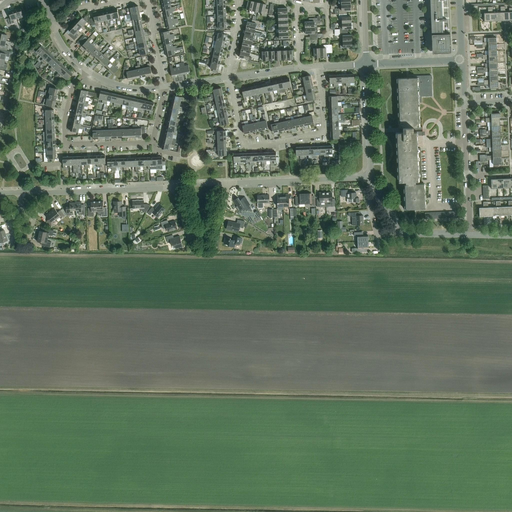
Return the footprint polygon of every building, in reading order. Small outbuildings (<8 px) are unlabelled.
[(430,0),(433,53),(433,54),(451,53),(448,0),(430,0)] [(254,2),(252,14),(254,14),(255,11),(258,12),(260,3),(254,2)] [(260,3),(258,12),(262,13),(262,16),(267,17),(268,9),(265,8),(266,5),(260,3)] [(335,14),(339,14),(347,14),(347,11),(351,11),(350,5),(342,5),(342,9),(335,9),(335,14)] [(131,10),(132,14),(140,12),(138,6),(127,9),(128,11),(131,10)] [(21,9),(15,11),(18,19),(21,18),(22,21),(28,19),(26,13),(22,14),(21,9)] [(164,11),(165,17),(173,16),(173,12),(176,11),(175,9),(164,11)] [(118,10),(111,11),(113,19),(117,18),(118,25),(121,25),(118,10)] [(14,20),(18,19),(15,11),(9,13),(11,18),(8,19),(10,25),(15,23),(14,20)] [(105,12),(100,14),(101,22),(105,21),(106,24),(108,24),(105,12)] [(140,12),(132,14),(132,18),(129,18),(130,21),(141,18),(140,12)] [(101,22),(100,14),(94,15),(94,18),(90,19),(92,26),(96,25),(96,26),(99,26),(98,22),(101,22)] [(342,20),(342,23),(351,23),(351,17),(347,17),(347,14),(339,14),(339,20),(342,20)] [(77,21),(86,29),(87,28),(87,27),(84,25),(87,22),(89,24),(91,24),(89,16),(86,16),(84,19),(81,16),(77,21)] [(305,22),(306,28),(318,28),(317,21),(321,21),(320,16),(317,16),(317,18),(309,19),(309,22),(305,22)] [(248,22),(246,28),(255,30),(256,26),(259,27),(260,21),(252,20),(252,23),(248,22)] [(73,25),(79,31),(81,28),(84,30),(86,29),(77,21),(73,25)] [(168,29),(176,28),(175,24),(178,23),(178,21),(166,23),(168,29)] [(335,33),(340,33),(348,32),(348,29),(352,29),(351,23),(342,23),(343,27),(340,27),(340,30),(335,30),(335,33)] [(142,24),(134,26),(135,29),(132,30),(132,33),(143,30),(142,24)] [(79,31),(73,25),(69,30),(71,32),(69,35),(75,40),(79,36),(76,33),(79,31)] [(245,34),(258,37),(260,37),(260,33),(254,32),(255,30),(246,28),(245,34)] [(310,34),(310,37),(318,37),(318,28),(306,28),(306,34),(310,34)] [(0,40),(6,41),(6,38),(10,38),(11,33),(5,31),(4,34),(0,33),(0,40)] [(343,38),(343,42),(352,41),(352,35),(348,35),(348,32),(340,33),(335,33),(335,36),(340,36),(340,38),(343,38)] [(84,35),(77,43),(80,45),(87,38),(84,35)] [(145,36),(137,38),(138,41),(134,42),(135,44),(146,42),(145,36)] [(163,39),(164,45),(172,43),(171,39),(175,39),(174,36),(163,39)] [(92,39),(90,38),(82,46),(86,50),(92,44),(89,42),(92,39)] [(216,45),(224,47),(225,41),(214,38),(213,41),(217,41),(216,45)] [(0,49),(0,50),(7,51),(8,45),(5,45),(6,41),(0,40),(0,49)] [(242,46),(255,48),(256,48),(257,49),(257,46),(252,45),(252,42),(244,40),(242,46)] [(92,44),(86,50),(91,54),(99,46),(97,44),(95,47),(92,44)] [(42,45),(39,48),(34,54),(36,56),(38,53),(41,56),(47,50),(42,45)] [(327,53),(330,53),(329,45),(324,45),(324,48),(320,49),(321,58),(327,57),(327,53)] [(33,53),(34,54),(39,48),(37,46),(31,51),(33,53)] [(99,46),(91,54),(95,58),(101,52),(98,50),(101,47),(99,46)] [(256,48),(255,48),(242,46),(241,52),(250,54),(251,50),(256,51),(256,48)] [(165,51),(167,57),(175,55),(174,51),(183,49),(183,47),(177,48),(165,51)] [(147,48),(139,49),(140,53),(137,54),(138,56),(149,54),(147,48)] [(7,51),(0,50),(0,51),(0,59),(5,60),(5,57),(9,57),(10,52),(7,51)] [(47,50),(41,56),(43,58),(41,61),(43,62),(51,54),(47,50)] [(213,57),(221,58),(222,53),(211,50),(210,52),(214,53),(213,57)] [(101,52),(95,58),(100,62),(107,54),(106,52),(104,55),(101,52)] [(249,57),(250,54),(241,52),(240,58),(248,60),(247,60),(251,61),(251,60),(253,61),(253,59),(252,58),(249,57)] [(51,54),(43,62),(45,64),(47,61),(50,64),(55,58),(51,54)] [(107,54),(100,62),(104,66),(109,60),(107,58),(109,56),(108,54),(107,54)] [(55,58),(50,64),(52,66),(50,69),(52,70),(59,62),(55,58)] [(109,60),(104,66),(108,71),(116,62),(114,60),(112,63),(109,60)] [(59,62),(52,70),(53,72),(56,70),(58,72),(64,66),(59,62)] [(116,62),(108,71),(113,75),(119,69),(116,66),(118,64),(116,62)] [(146,76),(144,68),(141,69),(140,62),(137,63),(138,66),(140,77),(146,76)] [(184,74),(190,73),(189,65),(185,66),(184,62),(182,63),(184,74)] [(220,64),(208,62),(208,64),(211,65),(211,69),(218,70),(220,64)] [(146,76),(152,75),(150,63),(147,64),(148,67),(144,68),(146,76)] [(178,76),(176,68),(173,68),(172,65),(170,65),(172,77),(178,76)] [(64,66),(58,72),(61,75),(59,77),(60,79),(68,70),(64,66)] [(129,71),(128,68),(128,66),(124,67),(124,69),(123,79),(128,78),(128,80),(134,79),(133,71),(129,71)] [(68,70),(60,79),(62,80),(65,78),(67,80),(73,74),(68,70)] [(398,79),(400,133),(397,133),(399,182),(405,182),(406,210),(425,209),(424,184),(422,184),(420,149),(417,149),(416,128),(419,128),(418,103),(422,103),(422,97),(432,96),(431,76),(413,76),(413,78),(398,79)] [(292,90),(290,79),(283,80),(285,88),(289,87),(290,91),(292,90)] [(278,82),(272,83),(273,91),(277,90),(278,94),(278,96),(281,95),(280,94),(278,82)] [(302,90),(313,88),(312,82),(304,83),(305,87),(302,88),(302,90)] [(265,93),(266,96),(266,98),(269,98),(268,96),(266,84),(260,86),(262,93),(265,93)] [(254,87),(248,88),(250,96),(253,95),(254,99),(256,98),(254,87)] [(211,94),(211,97),(223,94),(221,88),(213,90),(214,94),(211,94)] [(107,92),(105,104),(107,104),(108,101),(111,102),(113,94),(107,92)] [(57,95),(45,93),(45,95),(48,96),(48,100),(56,101),(57,95)] [(315,93),(307,95),(307,99),(304,100),(305,102),(316,100),(315,93)] [(78,95),(77,101),(88,104),(89,101),(86,101),(86,97),(78,95)] [(119,95),(116,106),(119,107),(119,104),(123,104),(125,96),(119,95)] [(131,98),(128,109),(130,109),(131,106),(135,107),(136,99),(131,98)] [(54,107),(56,101),(48,100),(45,99),(44,102),(43,102),(43,105),(54,107)] [(142,100),(140,112),(142,112),(143,109),(146,110),(148,102),(142,100)] [(210,109),(225,106),(224,100),(216,102),(217,105),(213,106),(210,107),(210,109)] [(172,102),(171,107),(182,110),(183,108),(179,107),(180,103),(172,102)] [(75,107),(74,113),(86,115),(86,113),(83,113),(84,109),(75,107)] [(216,118),(217,120),(228,118),(227,112),(219,114),(219,117),(216,118)] [(299,113),(302,126),(308,125),(306,117),(303,118),(302,112),(299,113)] [(170,113),(168,119),(180,122),(180,119),(177,119),(178,115),(170,113)] [(253,117),(254,120),(256,131),(262,130),(260,122),(257,123),(256,120),(255,116),(253,117)] [(297,128),(295,120),(291,121),(290,117),(288,118),(291,129),(297,128)] [(73,119),(72,125),(83,127),(84,125),(80,124),(81,121),(73,119)] [(167,125),(175,127),(178,128),(180,122),(168,119),(167,125)] [(285,130),(283,122),(279,123),(279,120),(276,120),(279,132),(285,130)] [(244,122),(242,123),(244,134),(250,133),(249,125),(245,125),(244,122)] [(135,126),(135,137),(142,136),(142,134),(145,134),(145,126),(141,126),(141,129),(138,129),(137,125),(135,126)] [(167,125),(166,131),(177,134),(178,131),(174,130),(175,127),(167,125)] [(164,137),(163,143),(175,145),(176,139),(173,139),(164,137)] [(47,153),(44,153),(45,162),(54,162),(54,158),(56,158),(56,152),(47,153)] [(156,157),(156,166),(160,166),(160,171),(166,171),(165,159),(162,159),(162,157),(156,157)] [(347,202),(359,202),(359,198),(356,198),(356,193),(348,193),(347,190),(341,190),(341,197),(347,196),(347,202)] [(311,193),(305,194),(305,204),(311,204),(312,206),(315,206),(315,198),(311,198),(311,193)] [(326,202),(326,193),(319,193),(320,199),(317,200),(317,207),(323,207),(322,202),(326,202)] [(332,193),(326,193),(326,202),(332,202),(332,206),(335,206),(335,199),(332,199),(332,193)] [(299,204),(305,204),(305,194),(298,194),(299,198),(295,198),(296,206),(299,206),(299,204)] [(258,211),(254,213),(250,206),(250,205),(245,197),(240,200),(238,198),(234,200),(238,206),(236,207),(239,211),(241,214),(248,219),(250,223),(255,220),(261,216),(258,211)] [(141,211),(144,211),(144,213),(146,213),(148,211),(150,205),(148,204),(144,204),(144,200),(133,201),(133,209),(141,208),(141,211)] [(120,216),(123,216),(123,219),(126,219),(126,216),(126,209),(122,209),(122,201),(114,202),(114,212),(119,211),(120,216)] [(75,202),(75,203),(76,211),(79,210),(79,215),(85,215),(85,209),(82,209),(81,202),(75,202)] [(97,212),(97,202),(91,202),(91,208),(88,208),(88,217),(94,216),(94,212),(97,212)] [(97,202),(97,212),(101,212),(101,217),(107,216),(107,207),(103,208),(103,202),(97,202)] [(70,203),(70,207),(66,207),(67,214),(67,215),(73,215),(73,211),(76,211),(75,203),(70,203)] [(158,218),(165,209),(159,204),(155,209),(152,207),(147,213),(150,215),(152,213),(158,218)] [(50,212),(57,220),(60,217),(61,219),(65,216),(60,210),(58,212),(55,208),(50,212)] [(57,220),(50,212),(46,215),(49,219),(47,221),(51,227),(55,224),(53,222),(57,220)] [(357,225),(363,225),(363,215),(355,216),(355,212),(348,213),(349,216),(352,216),(352,219),(357,219),(357,225)] [(168,232),(177,229),(175,221),(169,223),(168,220),(161,222),(163,229),(167,228),(168,232)] [(243,228),(245,221),(238,220),(237,224),(229,222),(227,229),(238,232),(239,227),(243,228)] [(346,227),(343,227),(342,222),(338,222),(338,227),(338,232),(346,232),(346,227)] [(39,236),(48,238),(49,235),(53,236),(54,231),(47,229),(47,232),(40,231),(39,236)] [(358,236),(358,242),(368,242),(368,235),(361,235),(361,232),(354,232),(354,236),(358,236)] [(176,249),(183,246),(180,236),(174,238),(173,235),(166,237),(168,243),(171,242),(172,246),(175,245),(176,249)] [(48,238),(39,236),(38,242),(44,243),(44,246),(50,247),(52,242),(48,241),(48,238)] [(240,245),(240,243),(242,243),(243,239),(241,239),(241,238),(234,236),(233,240),(230,240),(230,238),(225,237),(224,243),(228,244),(228,246),(235,247),(235,244),(240,245)] [(368,242),(358,242),(358,248),(352,249),(352,252),(361,252),(361,249),(368,248),(368,242)]
